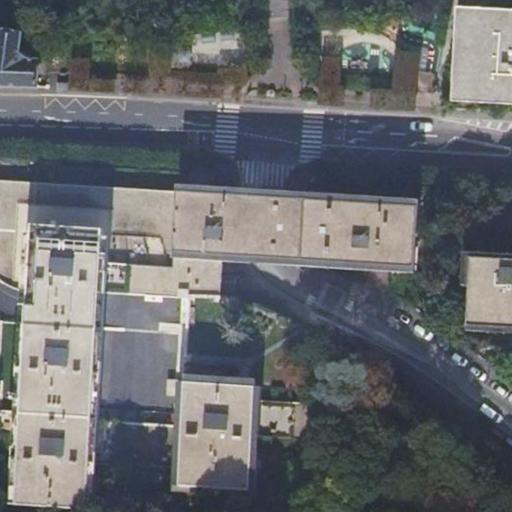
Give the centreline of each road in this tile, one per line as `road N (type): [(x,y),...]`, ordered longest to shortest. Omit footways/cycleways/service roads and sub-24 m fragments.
road 1 (residential): [(511,416),(415,346),(271,284),(263,262),(272,138)]
road 2 (secondary): [(0,125),(272,138)]
road 3 (secondary): [(272,138),(511,153)]
